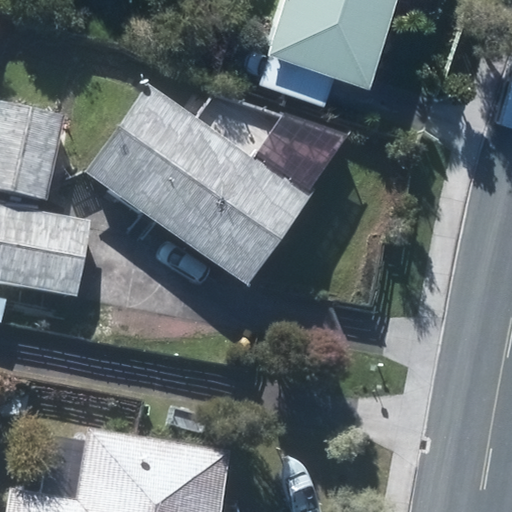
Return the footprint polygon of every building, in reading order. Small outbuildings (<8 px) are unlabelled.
[(269,0),(250,56),(345,90),(376,0),(269,0)] [(152,90),(90,174),(243,286),(310,196),(256,157),(251,163),(152,90)] [(0,187),(48,199),(66,122),(0,107),(0,108),(0,187)] [(0,204),(0,281),(78,296),(92,221),(0,204)] [(14,486),(9,511),(216,511),(228,450),(92,425),(79,498),(14,486)]
